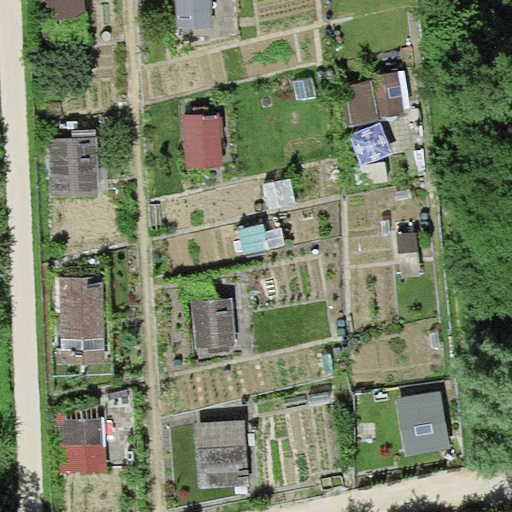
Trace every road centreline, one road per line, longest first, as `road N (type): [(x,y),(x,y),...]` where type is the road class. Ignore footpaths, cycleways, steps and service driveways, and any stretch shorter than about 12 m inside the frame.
road 1 (track): [(11,0),(30,511)]
road 2 (track): [(511,466),(300,511)]
